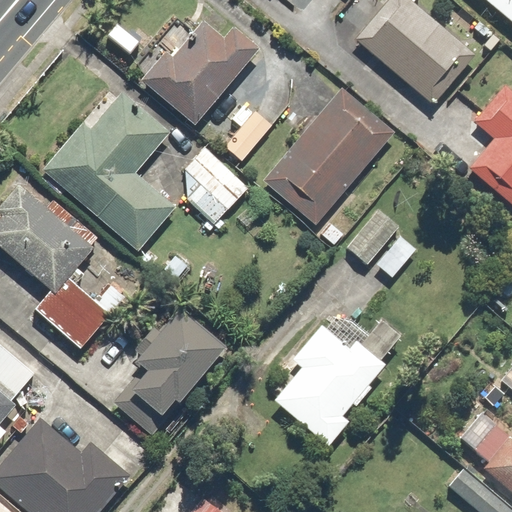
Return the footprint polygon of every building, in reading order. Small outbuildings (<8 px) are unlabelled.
[(479,53),(414,0),(392,0),(361,39),(438,103),(479,53)] [(511,0),(491,0),(511,17),(511,0)] [(264,49),(236,25),(228,35),(209,18),(196,33),(180,19),(137,69),(199,123),(264,49)] [(511,89),(506,84),(476,118),(499,137),(472,168),(511,203),(511,89)] [(398,133),(346,87),(267,178),(318,223),(398,133)] [(141,173),(174,133),(124,91),(95,127),(89,122),(49,171),(144,248),(180,205),(141,173)] [(276,126),(258,110),(228,144),(246,160),(276,126)] [(207,146),(188,166),(191,200),(217,224),(252,187),(207,146)] [(114,285),(103,297),(72,272),(102,237),(56,199),(50,206),(21,182),(0,207),(0,208),(6,214),(0,220),(0,244),(54,289),(37,309),(84,347),(127,296),(114,285)] [(402,226),(380,208),(348,246),(370,264),(402,226)] [(421,247),(405,234),(380,265),(396,277),(421,247)] [(187,394),(190,396),(232,347),(186,308),(144,357),(155,367),(139,386),(171,413),(187,394)] [(393,362),(343,317),(334,328),(329,324),(298,359),(307,367),(280,397),(331,443),(355,417),(348,411),(393,362)] [(2,425),(20,403),(14,399),(36,372),(0,342),(0,444),(10,432),(2,425)] [(511,432),(486,409),(460,436),(511,484),(511,432)] [(112,495),(131,470),(93,440),(86,449),(44,416),(0,470),(0,482),(36,511),(103,511),(115,498),(112,495)] [(511,511),(511,508),(464,465),(451,481),(485,511),(511,511)] [(223,511),(206,495),(190,511),(223,511)]
